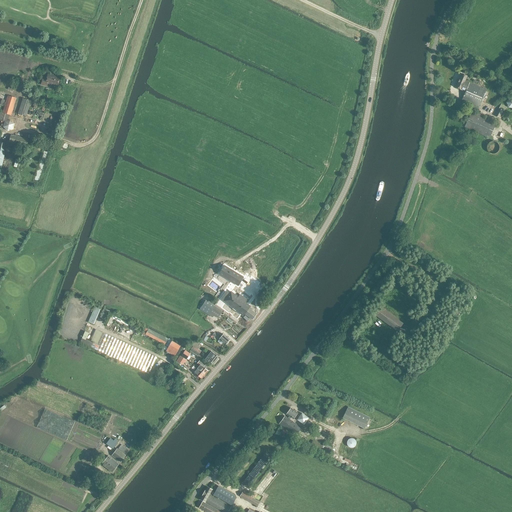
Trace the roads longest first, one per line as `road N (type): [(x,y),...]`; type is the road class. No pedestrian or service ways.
road 1 (tertiary): [(100,511),(274,305),(338,205),(354,170),(392,0)]
road 2 (unclassified): [(182,511),(394,240),(426,150),(435,48),(455,0)]
road 3 (track): [(59,139),(84,144),(97,134),(141,0)]
road 4 (track): [(511,315),(466,287),(437,284),(387,252)]
